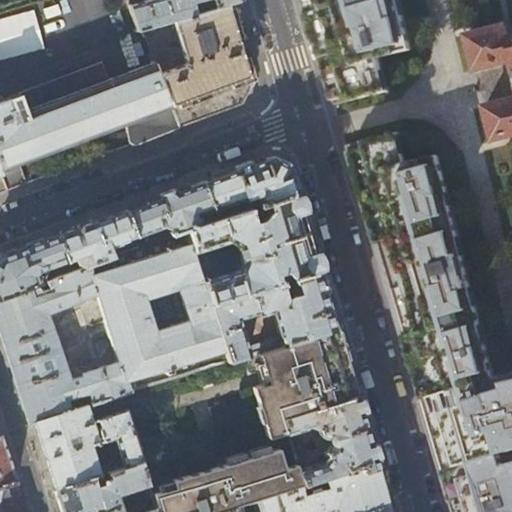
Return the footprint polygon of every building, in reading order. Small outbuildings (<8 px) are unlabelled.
[(0,0),(0,192),(27,183),(18,160),(65,142),(123,121),(126,125),(130,142),(143,137),(152,134),(153,136),(178,127),(152,60),(107,77),(101,61),(0,99),(0,0)] [(141,28),(201,10),(198,0),(211,0),(213,7),(226,3),(236,0),(147,0),(130,5),(137,29),(141,28)] [(303,0),(319,54),(334,105),(388,91),(380,58),(411,50),(398,0),(303,0)] [(238,43),(226,3),(213,7),(201,10),(141,28),(152,60),(178,127),(222,111),(242,103),(251,86),(248,77),(238,43)] [(511,38),(508,39),(505,27),(467,36),(475,69),(496,64),(505,102),(484,107),(492,141),(511,136),(511,38)] [(511,370),(492,375),(438,156),(405,163),(399,133),(346,146),(368,219),(387,284),(408,354),(431,433),(442,470),(511,450),(511,370)] [(245,166),(202,182),(217,219),(223,217),(220,206),(221,205),(222,202),(226,204),(239,200),(242,211),(251,208),(259,205),(297,193),(293,179),(290,169),(268,157),(245,166)] [(165,196),(126,210),(139,245),(187,228),(217,219),(202,182),(165,196)] [(309,231),(297,193),(259,205),(262,218),(255,220),(251,208),(242,211),(223,217),(217,219),(187,228),(194,251),(228,241),(237,245),(241,261),(237,269),(203,280),(210,303),(320,270),(309,231)] [(94,222),(57,236),(70,271),(139,245),(126,210),(94,222)] [(196,258),(194,251),(187,228),(139,245),(70,271),(51,278),(55,290),(34,298),(30,286),(0,296),(0,324),(10,357),(29,422),(32,421),(72,408),(68,398),(89,391),(92,402),(228,359),(210,303),(203,280),(201,273),(196,258)] [(51,278),(70,271),(57,236),(24,248),(0,256),(0,296),(30,286),(51,278)] [(206,259),(196,258),(201,273),(209,267),(206,259)] [(320,270),(210,303),(228,359),(243,355),(337,327),(328,298),(320,270)] [(340,339),(337,327),(243,355),(248,370),(262,366),(266,381),(252,386),(268,437),(287,430),(282,416),(356,393),(352,377),(340,339)] [(378,466),(367,429),(356,393),(282,416),(287,430),(293,450),(298,463),(304,484),(316,480),(326,477),(362,465),(364,471),(378,466)] [(85,404),(72,408),(32,421),(33,422),(35,428),(37,435),(90,420),(88,411),(85,404)] [(90,420),(37,435),(45,458),(55,488),(94,477),(108,472),(114,470),(112,463),(97,467),(91,445),(114,438),(123,468),(142,462),(126,409),(90,420)] [(1,434),(0,433),(0,484),(16,480),(9,457),(1,434)] [(214,511),(239,504),(256,499),(300,485),(304,484),(298,463),(285,467),(279,447),(171,479),(174,486),(151,493),(156,507),(157,511),(214,511)] [(453,507),(454,511),(511,511),(511,450),(442,470),(453,507)] [(148,483),(142,462),(123,468),(114,470),(108,472),(109,477),(107,480),(107,483),(97,486),(94,477),(55,488),(60,506),(62,511),(157,511),(156,507),(140,511),(121,511),(116,493),(148,483)] [(391,511),(378,466),(364,471),(362,465),(326,477),(328,486),(321,489),(319,484),(309,487),(311,492),(303,494),(300,485),(256,499),(260,511),(319,511),(335,508),(335,511),(391,511)] [(0,484),(0,500),(2,500),(5,511),(26,511),(16,480),(0,484)]
